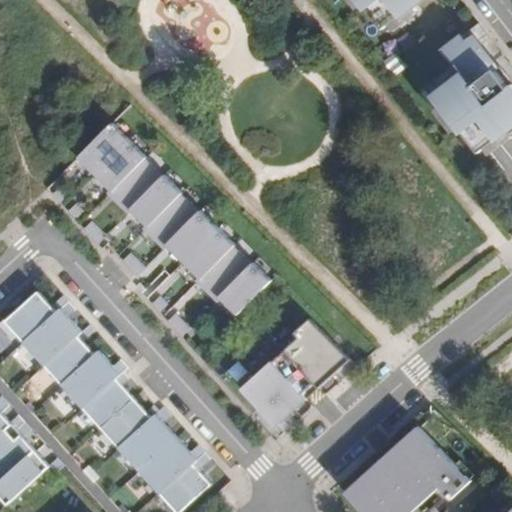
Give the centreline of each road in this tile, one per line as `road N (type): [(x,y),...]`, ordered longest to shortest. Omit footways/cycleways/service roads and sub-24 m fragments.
road 1 (residential): [(0,269),(44,229),(281,493)]
road 2 (residential): [(511,294),(281,493)]
